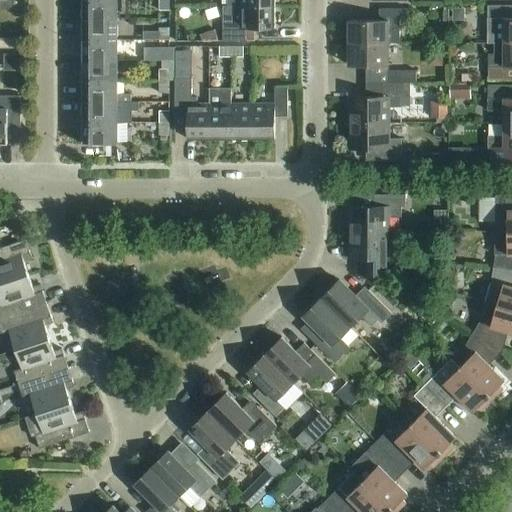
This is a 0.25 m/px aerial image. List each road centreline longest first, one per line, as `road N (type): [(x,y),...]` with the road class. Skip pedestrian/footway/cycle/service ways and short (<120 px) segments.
road 1 (residential): [(139,436),(310,265),(318,189)]
road 2 (residential): [(47,189),(318,189)]
road 3 (residential): [(139,436),(121,417),(47,189)]
road 4 (residential): [(47,189),(49,0)]
road 5 (residential): [(318,189),(317,0)]
